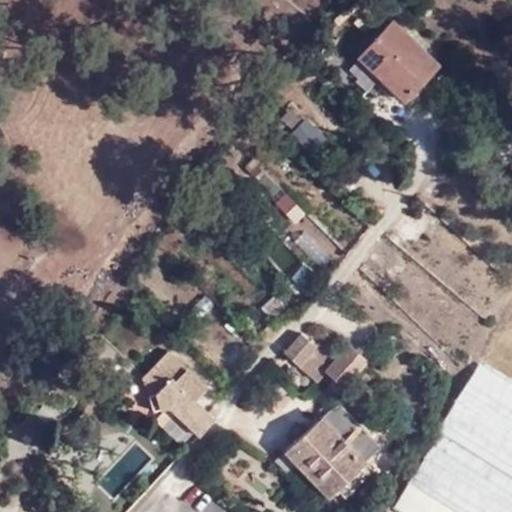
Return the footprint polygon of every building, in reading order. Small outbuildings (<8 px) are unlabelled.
[(395,18),(367,48),(420,88),(441,65),(395,18)] [(420,88),(367,48),(357,58),(406,104),(420,88)] [(325,374),(347,391),(369,364),(346,345),(336,355),(321,343),(318,348),(301,335),(283,355),(318,382),(325,374)] [(168,409),(197,436),(215,416),(194,397),(206,383),(166,349),(150,366),(152,387),(160,386),(163,403),(168,409)] [(397,511),(511,511),(511,384),(478,364),(393,509),(397,511)] [(152,387),(150,366),(141,376),(147,407),(163,403),(160,386),(152,387)] [(416,408),(405,396),(395,404),(406,417),(416,408)] [(338,403),(286,453),(328,498),(337,490),(345,500),(372,472),(365,464),(380,449),(338,403)] [(184,449),(197,436),(168,409),(184,449)] [(43,432),(26,417),(16,428),(33,443),(43,432)] [(328,498),(286,453),(272,466),(313,511),(328,498)]
